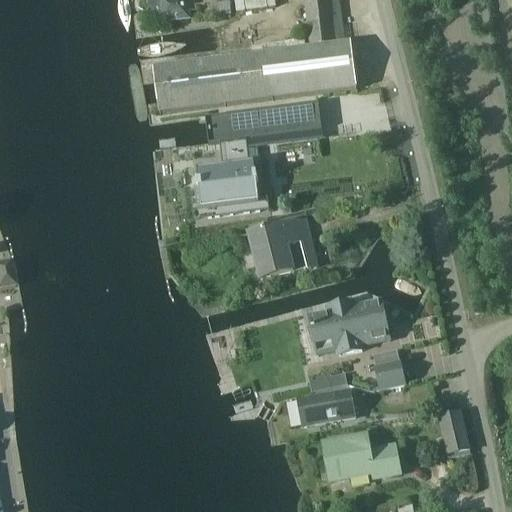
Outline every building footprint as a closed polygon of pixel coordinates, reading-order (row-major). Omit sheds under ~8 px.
[(162,0),(150,2),(151,15),(163,13),(164,22),(189,19),(188,13),(196,12),(193,0),(162,0)] [(244,0),(246,8),(277,5),(276,0),(244,0)] [(311,48),(346,43),(338,0),(335,0),(307,3),(311,48)] [(212,16),(231,14),(230,4),(211,6),(212,16)] [(161,116),(358,90),(352,45),(155,71),(161,116)] [(209,220),(260,213),(254,165),(250,166),(248,151),(323,141),(319,106),(286,111),(286,110),(206,120),(209,146),(222,144),(225,169),(198,173),(203,210),(207,210),(209,220)] [(318,268),(311,242),(306,223),(268,233),(252,237),(250,237),(261,282),(318,268)] [(268,233),(267,227),(251,231),(252,237),(268,233)] [(0,290),(16,288),(11,263),(0,265),(0,290)] [(329,309),(331,314),(309,319),(316,348),(339,343),(342,358),(363,353),(361,343),(370,341),(370,343),(390,339),(382,303),(353,310),(352,304),(329,309)] [(376,369),(380,389),(381,393),(405,388),(400,364),(376,369)] [(331,390),(328,379),(331,378),(330,374),(309,379),(313,395),(331,390)] [(455,387),(441,388),(442,410),(456,409),(455,387)] [(357,419),(352,392),(299,402),(304,429),(357,419)] [(447,457),(469,453),(462,415),(440,419),(447,457)] [(321,465),(325,483),(330,482),(331,484),(372,476),(373,481),(400,476),(395,447),(370,451),(367,437),(324,445),(327,464),(321,465)]
